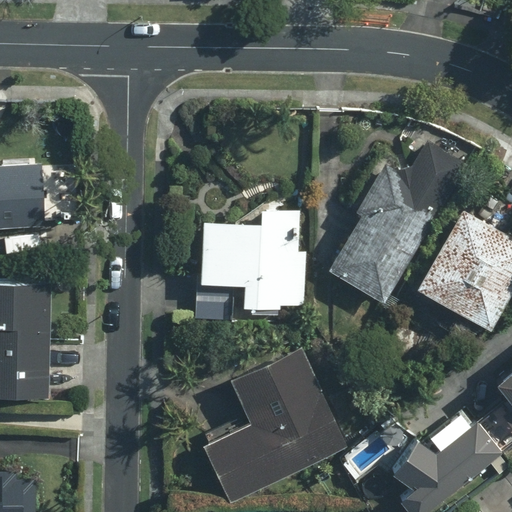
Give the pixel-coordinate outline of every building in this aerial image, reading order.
[(350,206),(355,209),(321,263),(376,297),(461,163),(421,137),(398,173),(385,166),(378,161),(350,206)] [(40,158),(0,159),(0,228),(42,227),(40,158)] [(194,281),(240,282),(239,302),(300,304),(301,250),(293,250),(294,207),(253,206),(253,219),(196,218),(194,281)] [(511,280),(511,236),(453,206),(409,290),(486,330),(511,280)] [(0,392),(42,392),(42,278),(0,278),(0,392)] [(231,290),(191,287),(190,316),(230,317),(231,290)] [(241,421),(196,443),(224,502),(343,445),(295,344),(221,379),(241,421)] [(511,355),(482,378),(511,416),(511,355)] [(384,470),(404,486),(394,493),(409,511),(417,511),(494,450),(468,418),(427,451),(408,440),(384,470)] [(0,511),(28,511),(28,481),(10,468),(0,468),(0,511)]
